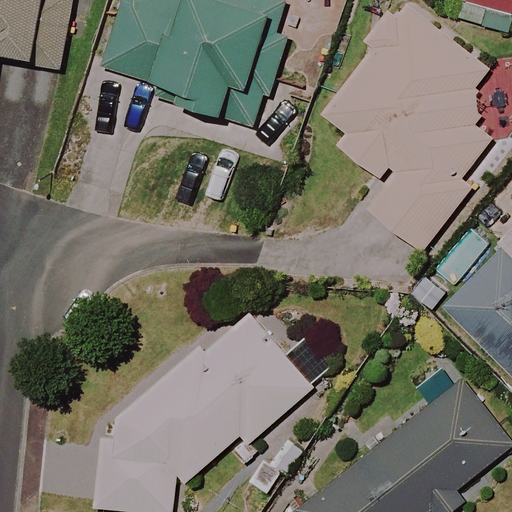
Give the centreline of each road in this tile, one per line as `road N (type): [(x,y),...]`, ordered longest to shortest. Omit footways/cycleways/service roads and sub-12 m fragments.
road 1 (residential): [(50,249),(130,242),(250,248)]
road 2 (residential): [(0,402),(13,291),(28,264),(50,249)]
